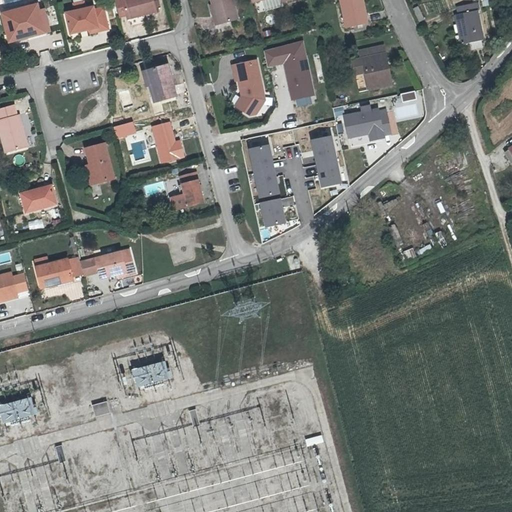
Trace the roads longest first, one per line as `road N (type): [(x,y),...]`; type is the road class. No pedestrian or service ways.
road 1 (residential): [(238,261),(298,238),(452,107)]
road 2 (residential): [(0,331),(238,261)]
road 3 (residential): [(181,45),(238,261)]
road 4 (residential): [(33,76),(169,40),(181,45)]
road 5 (residential): [(463,98),(505,229)]
road 6 (residential): [(452,107),(394,0)]
